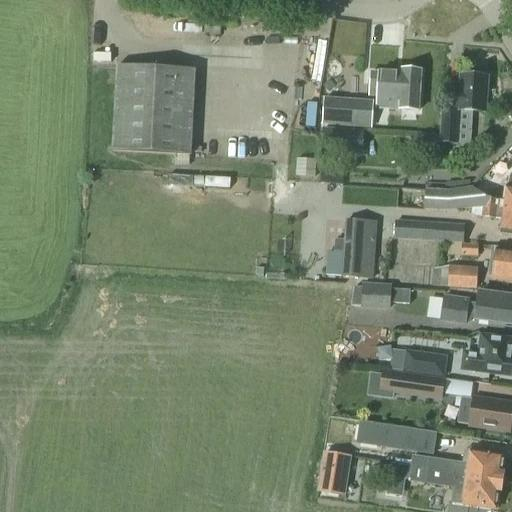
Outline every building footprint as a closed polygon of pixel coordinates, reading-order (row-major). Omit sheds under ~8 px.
[(117,68),(115,100),(194,104),(196,72),(117,68)] [(420,113),(422,73),(403,73),(403,76),(372,75),(371,98),(378,98),(378,111),(420,113)] [(486,114),(488,79),(484,79),(484,76),(474,76),(474,79),(461,78),(460,93),(457,93),(456,112),(441,111),(439,136),(411,134),(410,156),(445,158),(445,146),(456,146),(457,112),(486,114)] [(194,104),(115,100),(112,152),(175,156),(175,167),(189,167),(189,157),(191,157),(194,104)] [(324,101),(323,110),(322,126),(370,129),(372,104),(324,101)] [(323,131),(321,153),(347,155),(362,155),(364,134),(348,133),(323,131)] [(284,156),(284,177),(302,177),(302,156),(284,156)] [(428,185),(427,193),(446,194),(469,192),(469,183),(446,185),(445,186),(428,185)] [(511,214),(511,190),(508,190),(506,204),(485,201),(471,191),(469,192),(446,194),(427,193),(426,213),(445,214),(472,212),(484,210),(511,214)] [(511,238),(511,214),(484,210),(472,212),(471,218),(483,220),(503,222),(501,237),(511,238)] [(345,242),(334,241),(334,254),(344,254),(342,278),(372,281),(376,224),(346,221),(345,242)] [(449,245),(462,246),(464,227),(395,222),(394,241),(449,245)] [(462,246),(449,245),(448,256),(477,258),(478,247),(462,246)] [(511,282),(511,255),(511,251),(498,249),(494,280),(511,282)] [(432,287),(476,289),(477,269),(448,268),(448,271),(433,271),(432,287)] [(361,290),(354,290),(351,308),(361,308),(361,311),(390,312),(390,306),(409,307),(410,292),(391,292),(392,287),(362,285),(361,290)] [(511,327),(511,299),(480,295),(478,309),(468,308),(469,301),(444,298),(440,323),(465,327),(467,316),(477,317),(476,322),(511,327)] [(511,376),(511,363),(510,363),(511,347),(511,343),(483,340),(480,359),(467,357),(465,370),(511,376)] [(383,360),(384,346),(361,345),(360,359),(383,360)] [(406,354),(403,374),(443,379),(446,359),(406,354)] [(369,374),(366,397),(391,401),(392,395),(425,399),(426,394),(441,396),(443,382),(395,375),(395,378),(369,374)] [(509,433),(511,412),(511,405),(460,398),(456,425),(477,428),(477,432),(486,433),(486,430),(509,433)] [(380,426),(380,427),(363,424),(360,424),(357,446),(433,457),(436,435),(380,426)] [(323,455),(317,493),(343,497),(349,459),(323,455)] [(499,483),(503,461),(470,456),(468,467),(429,461),(429,460),(412,458),(411,467),(390,464),(390,465),(446,473),(446,475),(499,483)] [(446,473),(390,465),(388,481),(452,490),(450,504),(462,506),(495,511),(499,483),(446,475),(446,473)] [(423,511),(436,511),(437,489),(396,488),(396,511),(423,511)]
